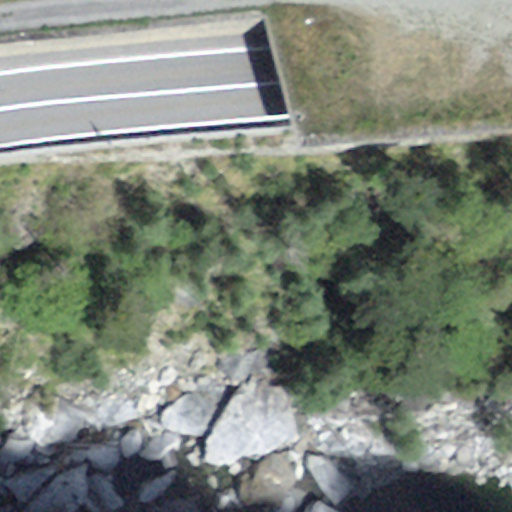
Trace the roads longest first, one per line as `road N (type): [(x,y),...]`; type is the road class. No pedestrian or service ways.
road 1 (primary): [(0,109),(511,70)]
road 2 (track): [(0,19),(169,0)]
